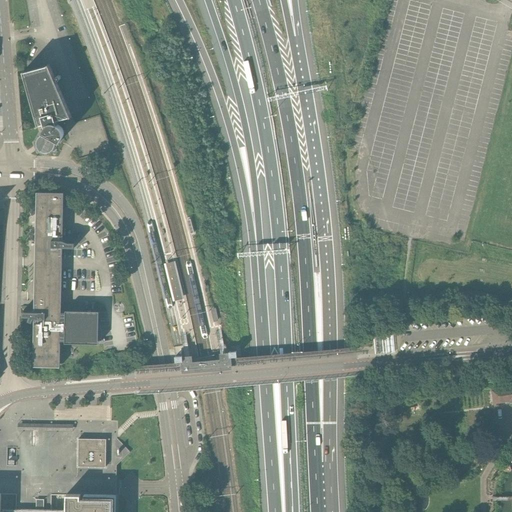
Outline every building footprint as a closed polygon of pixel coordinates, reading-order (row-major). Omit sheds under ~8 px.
[(58,126),(58,125),(56,121),(70,117),(70,118),(72,117),(49,65),(23,72),(38,127),(40,126),(44,124),(45,128),(42,133),(46,136),(44,138),(41,139),(39,141),(38,144),(34,144),(37,151),(40,149),(42,151),(44,152),(47,152),(49,151),(51,149),(53,146),(53,144),(52,142),(53,140),(59,144),(63,138),(63,137),(63,136),(64,135),(64,134),(64,133),(64,132),(63,131),(63,130),(62,128),(61,127),(60,126),(58,126)] [(22,317),(25,317),(30,318),(28,321),(32,323),(34,319),(34,320),(33,367),(60,367),(61,342),(95,342),(95,314),(61,313),(63,248),(75,249),(75,243),(63,243),(64,193),(37,193),(34,312),(23,312),(22,317)] [(173,265),(164,267),(174,305),(183,303),(173,265)] [(374,348),(393,348),(393,331),(374,332),(374,348)] [(508,388),(492,391),(494,404),(510,402),(511,404),(511,403),(511,385),(508,387),(508,388)] [(78,467),(106,467),(106,439),(78,439),(78,467)] [(114,498),(84,498),(80,497),(80,495),(66,494),(66,511),(61,511),(44,511),(44,500),(40,500),(36,499),(36,511),(1,511),(1,497),(0,497),(0,511),(116,511),(116,498),(114,498)]
